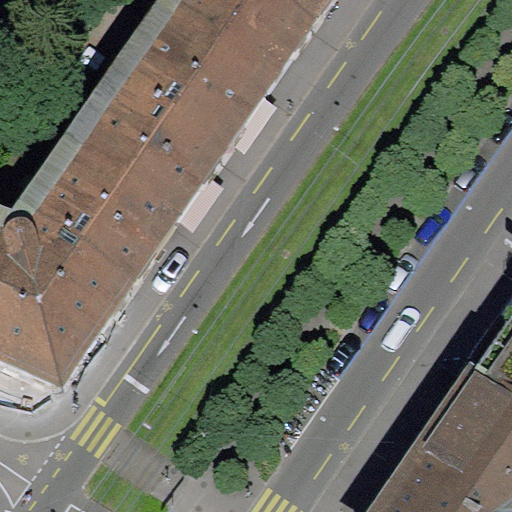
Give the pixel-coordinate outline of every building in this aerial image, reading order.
[(252,0),(192,0),(166,37),(261,104),(272,88),(307,38),(252,0)] [(252,0),(307,38),(322,16),(333,0),(252,0)] [(166,37),(121,103),(216,169),(227,153),(261,104),(166,37)] [(182,218),(216,169),(121,103),(75,169),(170,235),(182,218)] [(148,267),(170,235),(75,169),(30,235),(125,300),(148,267)] [(53,393),(61,391),(65,388),(71,378),(73,377),(125,300),(30,235),(20,249),(18,248),(13,248),(9,249),(5,251),(2,253),(0,252),(0,378),(25,389),(27,389),(41,396),(44,396),(53,393)] [(511,336),(499,355),(471,395),(473,396),(511,423),(511,336)] [(511,511),(511,423),(473,396),(392,511),(511,511)]
